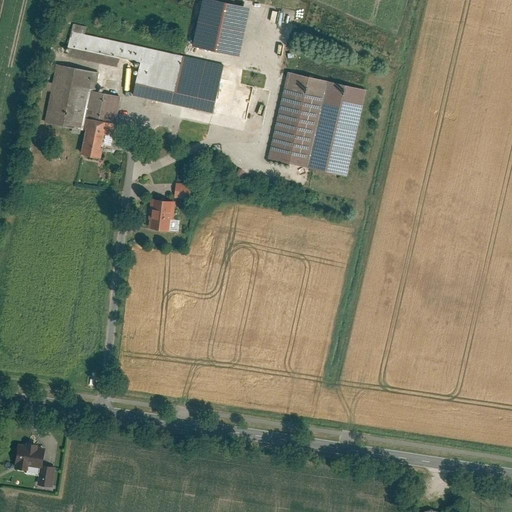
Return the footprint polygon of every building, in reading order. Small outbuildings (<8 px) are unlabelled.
[(248,6),(218,0),(200,0),(191,45),(238,56),(248,6)] [(88,28),(75,24),(68,55),(120,67),(122,57),(146,62),(138,96),(216,114),(227,66),(87,34),(88,28)] [(104,70),(59,61),(55,82),(49,81),(47,89),(53,90),(46,123),(88,131),(84,154),(107,158),(109,147),(116,148),(127,95),(100,90),(104,70)] [(371,90),(288,72),(270,159),(352,176),(371,90)] [(199,185),(177,182),(176,197),(197,199),(199,185)] [(177,201),(151,200),(150,229),(182,231),(183,221),(176,221),(177,201)] [(50,447),(18,443),(14,469),(42,473),(40,486),(55,488),(58,466),(48,465),(50,447)]
